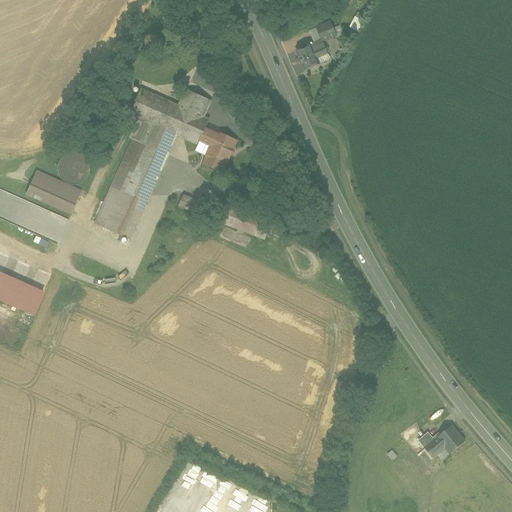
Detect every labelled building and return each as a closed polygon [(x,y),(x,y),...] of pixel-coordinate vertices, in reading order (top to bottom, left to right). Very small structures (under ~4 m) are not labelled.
[(354,18),(348,27),(356,31),(362,22),(354,18)] [(327,22),(306,30),(311,43),(290,51),(298,72),(320,63),(318,58),(325,55),(320,43),(333,38),(327,22)] [(159,82),(97,224),(134,241),(180,137),(208,149),(200,168),(223,178),(240,138),(189,116),(196,99),(159,82)] [(37,170),(26,195),(74,217),(85,192),(37,170)] [(0,219),(33,232),(43,208),(0,190),(0,219)] [(182,195),(175,206),(188,212),(194,201),(182,195)] [(0,277),(0,305),(31,316),(39,291),(0,277)] [(462,444),(448,426),(431,438),(427,432),(417,440),(430,457),(440,449),(445,456),(462,444)] [(185,509),(191,511),(196,511),(202,503),(191,497),(185,509)]
